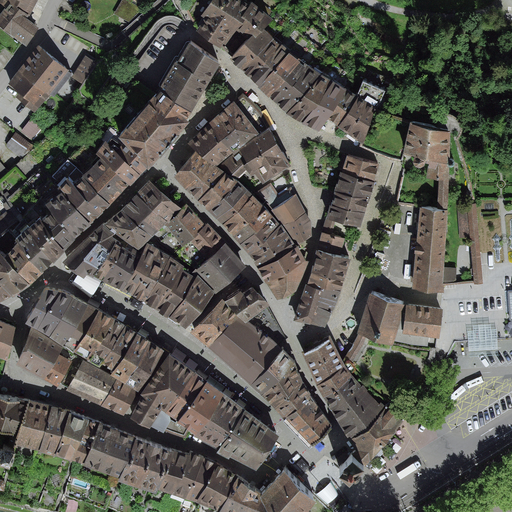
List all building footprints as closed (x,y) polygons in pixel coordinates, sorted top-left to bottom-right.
[(4,0),(11,4),(0,20),(0,25),(23,41),(32,27),(22,20),(35,0),(4,0)] [(206,19),(197,31),(221,48),(232,56),(230,59),(260,87),(287,113),(319,132),(329,117),(363,143),(376,105),(290,51),(265,29),(273,20),(251,1),(248,6),(239,0),(211,0),(202,16),(206,19)] [(496,53),(511,52),(511,36),(496,36),(496,53)] [(180,59),(161,88),(194,110),(199,98),(222,61),(192,41),(180,59)] [(8,84),(20,94),(17,97),(36,113),(51,96),(53,98),(72,77),(73,75),(40,47),(32,56),(17,74),(8,84)] [(73,75),(72,77),(84,84),(98,64),(95,61),(86,56),(73,75)] [(125,141),(124,143),(148,166),(150,167),(161,154),(163,155),(172,144),(182,132),(181,131),(192,119),(188,116),(194,110),(161,88),(121,137),(125,141)] [(244,93),(208,127),(236,148),(243,143),(268,124),(257,106),(244,93)] [(23,130),(33,138),(43,126),(33,118),(23,130)] [(413,161),(416,165),(420,167),(425,164),(425,162),(429,163),(425,176),(439,179),(436,209),(447,210),(451,130),(410,122),(403,152),(415,155),(413,161)] [(243,143),(266,177),(290,162),(268,124),(243,143)] [(200,150),(218,163),(236,148),(208,127),(190,143),(200,150)] [(17,133),(9,148),(27,157),(35,143),(17,133)] [(103,155),(86,173),(111,202),(148,166),(124,143),(114,135),(110,141),(107,139),(98,151),(103,155)] [(242,184),(197,152),(195,154),(175,178),(224,226),(255,262),(278,302),(295,293),(309,262),(306,261),(301,252),(298,247),(297,247),(281,224),(281,225),(242,184)] [(379,164),(347,156),(343,172),(374,181),(379,164)] [(45,192),(48,196),(76,235),(80,232),(93,222),(92,221),(96,217),(111,202),(86,173),(79,165),(70,157),(54,173),(59,178),(45,192)] [(0,178),(10,171),(0,159),(0,178)] [(374,181),(343,172),(337,191),(369,199),(374,181)] [(139,250),(165,224),(182,208),(164,193),(150,181),(105,224),(139,250)] [(369,199),(337,191),(333,204),(365,213),(369,199)] [(296,194),(272,210),(298,245),(312,236),(311,221),(306,213),(296,194)] [(77,236),(76,235),(48,196),(26,218),(55,259),(56,260),(67,248),(77,236)] [(183,247),(191,241),(206,225),(187,204),(186,203),(182,208),(165,224),(166,225),(183,247)] [(44,270),(55,259),(26,218),(16,204),(9,208),(0,214),(0,281),(13,293),(15,294),(32,283),(45,271),(44,270)] [(361,229),(365,213),(333,204),(329,220),(347,225),(361,229)] [(420,207),(410,280),(413,280),(412,287),(443,292),(444,283),(444,268),(447,210),(436,209),(420,207)] [(473,234),(476,288),(480,287),(476,214),(465,215),(466,235),(473,234)] [(325,219),(318,249),(325,251),(327,241),(342,245),(347,225),(329,220),(325,219)] [(87,275),(94,278),(106,260),(120,237),(102,223),(87,237),(63,262),(84,279),(87,275)] [(191,241),(207,260),(227,243),(208,223),(206,225),(191,241)] [(126,242),(120,237),(106,260),(94,278),(102,281),(115,264),(126,242)] [(143,253),(126,242),(115,264),(102,281),(123,291),(135,272),(143,253)] [(170,256),(148,243),(146,246),(143,253),(135,272),(123,291),(145,303),(158,283),(170,256)] [(246,266),(227,243),(207,260),(195,271),(217,293),(233,277),(246,266)] [(350,256),(318,249),(312,273),(328,279),(345,281),(350,256)] [(185,266),(170,256),(158,283),(145,304),(158,313),(172,290),(183,270),(185,266)] [(456,269),(444,268),(444,283),(456,283),(456,269)] [(197,278),(183,270),(172,290),(158,313),(170,318),(197,278)] [(328,279),(312,273),(311,275),(308,285),(323,290),(341,292),(344,281),(328,279)] [(199,276),(197,278),(170,318),(186,328),(209,300),(214,293),(199,276)] [(0,300),(13,293),(0,281),(0,300)] [(308,285),(306,284),(294,322),(310,325),(323,290),(308,285)] [(191,333),(251,385),(283,349),(275,342),(249,320),(270,304),(251,285),(225,302),(222,299),(191,333)] [(88,360),(86,362),(117,379),(139,392),(165,351),(152,343),(137,333),(130,328),(114,319),(99,310),(62,292),(45,290),(26,325),(32,328),(63,347),(88,360)] [(341,292),(323,290),(310,325),(325,327),(335,307),(341,292)] [(367,334),(393,343),(395,340),(403,313),(404,308),(406,303),(372,291),(360,331),(367,334)] [(276,317),(270,304),(249,320),(275,342),(284,332),(276,317)] [(403,333),(428,337),(439,339),(443,309),(422,306),(408,304),(406,313),(403,333)] [(406,313),(403,313),(395,340),(412,344),(428,346),(428,337),(403,333),(406,313)] [(0,357),(7,360),(16,327),(0,320),(0,357)] [(491,325),(474,326),(474,331),(468,331),(468,341),(469,356),(499,355),(498,340),(498,329),(491,329),(491,325)] [(16,366),(57,387),(72,362),(60,355),(63,347),(32,328),(16,366)] [(367,334),(360,331),(355,340),(346,356),(347,361),(352,361),(367,334)] [(305,350),(319,381),(345,363),(331,336),(305,350)] [(251,385),(262,395),(295,366),(297,364),(283,349),(251,385)] [(189,432),(196,436),(225,395),(197,373),(170,354),(141,396),(143,397),(131,419),(151,429),(151,427),(164,433),(166,431),(186,438),(189,432)] [(66,392),(101,405),(117,379),(86,362),(83,361),(66,392)] [(319,381),(326,392),(352,373),(345,363),(319,381)] [(303,383),(295,366),(262,395),(285,419),(310,448),(333,427),(303,383)] [(326,392),(351,436),(388,407),(381,401),(379,402),(352,373),(326,392)] [(139,392),(117,379),(101,405),(123,416),(139,392)] [(438,396),(444,384),(438,381),(432,393),(438,396)] [(0,394),(0,427),(18,433),(28,399),(0,394)] [(245,410),(225,395),(196,436),(203,441),(219,450),(245,410)] [(16,442),(40,449),(52,403),(29,397),(28,399),(18,433),(16,442)] [(40,449),(56,453),(71,407),(52,403),(40,449)] [(56,453),(73,458),(90,416),(71,407),(56,453)] [(402,417),(388,407),(351,436),(359,447),(357,448),(368,458),(402,417)] [(280,437),(245,410),(219,450),(217,453),(229,459),(231,457),(256,471),(280,437)] [(100,420),(90,416),(73,458),(85,462),(100,420)] [(85,462),(121,476),(137,435),(100,420),(85,462)] [(121,478),(157,491),(159,486),(172,447),(137,435),(121,476),(121,478)] [(0,465),(9,469),(16,448),(4,444),(2,450),(0,449),(0,465)] [(190,453),(172,447),(159,486),(198,500),(218,461),(191,450),(190,453)] [(368,458),(357,448),(348,457),(339,466),(350,476),(360,466),(368,458)] [(198,500),(221,510),(238,474),(218,461),(198,500)] [(261,492),(269,511),(304,511),(316,497),(285,467),(261,492)] [(269,511),(261,492),(238,474),(221,510),(219,511),(269,511)]
